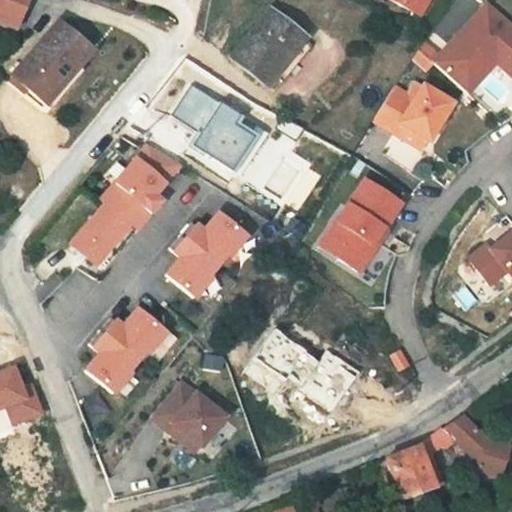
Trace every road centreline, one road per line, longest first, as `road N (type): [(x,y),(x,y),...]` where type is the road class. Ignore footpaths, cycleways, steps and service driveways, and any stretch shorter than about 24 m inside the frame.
road 1 (residential): [(511,144),(415,250),(397,301),(441,409)]
road 2 (unclassified): [(191,511),(368,448),(441,409)]
road 3 (residential): [(0,279),(20,305),(99,511)]
road 4 (unknown): [(46,368),(178,231)]
